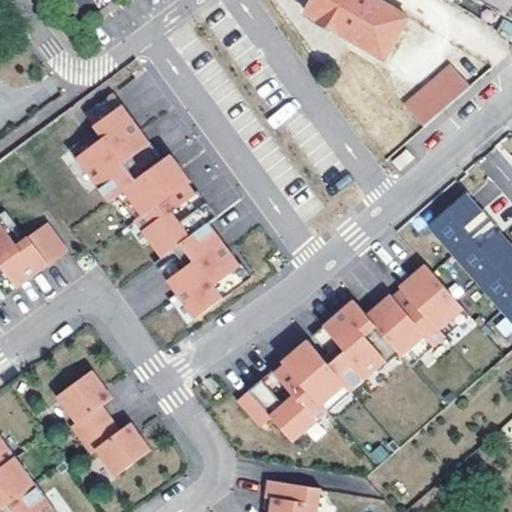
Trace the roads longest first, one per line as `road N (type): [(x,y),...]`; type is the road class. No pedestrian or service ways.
road 1 (unclassified): [(149,32),(319,270)]
road 2 (unclassified): [(392,207),(239,0)]
road 3 (residential): [(169,381),(105,298),(73,301),(0,355)]
road 4 (residential): [(319,270),(169,381)]
road 5 (residential): [(14,0),(63,65),(83,72),(149,32)]
road 6 (residential): [(511,101),(392,207)]
road 7 (residential): [(176,511),(205,489),(215,458),(179,395)]
